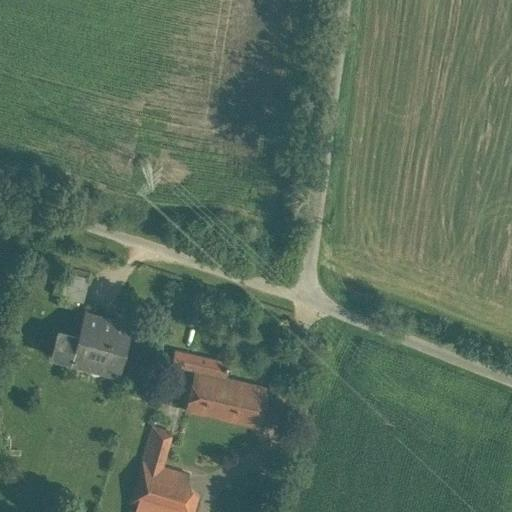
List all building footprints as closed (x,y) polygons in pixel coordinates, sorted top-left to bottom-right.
[(88,277),(66,271),(60,294),(82,300),(88,277)] [(78,333),(70,361),(70,360),(72,361),(73,355),(117,367),(115,373),(117,373),(131,322),(129,322),(129,324),(85,311),(86,310),(85,309),(78,333)] [(70,361),(78,333),(58,328),(51,355),(70,361)] [(229,362),(175,349),(171,364),(195,369),(185,410),(218,417),(226,376),(229,362)] [(269,386),(226,376),(218,417),(222,418),(232,420),(260,426),(269,386)] [(232,420),(222,418),(219,428),(230,430),(232,420)] [(171,431),(152,426),(130,501),(132,502),(165,511),(192,511),(198,495),(184,491),(189,473),(161,465),(171,431)] [(165,511),(132,502),(128,511),(165,511)]
